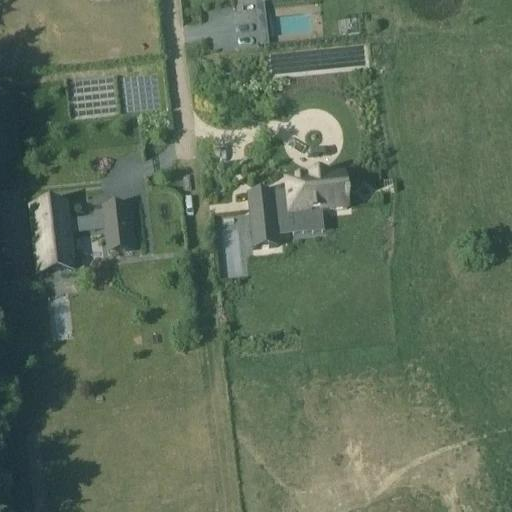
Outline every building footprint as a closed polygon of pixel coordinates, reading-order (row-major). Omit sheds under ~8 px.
[(288,3),(269,9),(273,21),(249,29),(253,40),(296,27),(288,3)] [(41,12),(0,36),(0,106),(63,70),(41,32),(50,27),(41,12)] [(66,94),(0,134),(0,145),(16,171),(0,180),(0,207),(21,195),(28,207),(66,184),(62,178),(74,171),(71,167),(88,156),(64,117),(76,110),(66,94)] [(267,198),(243,202),(249,257),(273,253),(271,237),(288,235),(286,223),(345,216),(340,178),(277,185),(280,200),(267,202),(267,198)] [(67,204),(26,209),(34,280),(75,275),(71,237),(103,233),(101,219),(70,223),(67,204)] [(129,206),(100,209),(101,219),(103,233),(105,257),(135,253),(129,206)] [(0,220),(0,266),(15,265),(10,219),(0,220)]
